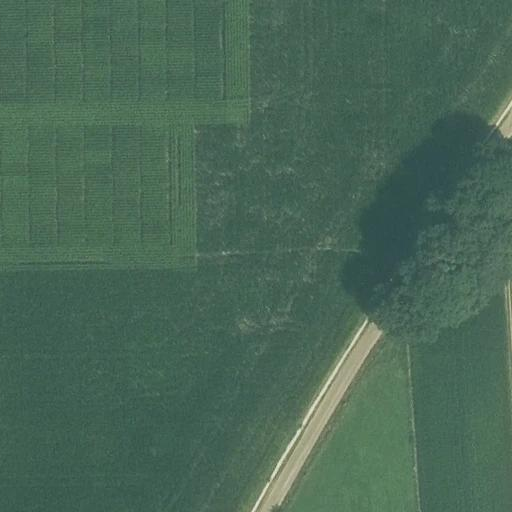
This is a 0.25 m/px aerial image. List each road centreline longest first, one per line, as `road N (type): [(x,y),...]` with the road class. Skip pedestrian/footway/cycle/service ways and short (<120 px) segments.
road 1 (track): [(503,136),(371,334)]
road 2 (track): [(503,136),(511,343)]
road 3 (track): [(271,511),(371,334)]
road 4 (track): [(371,334),(511,249)]
